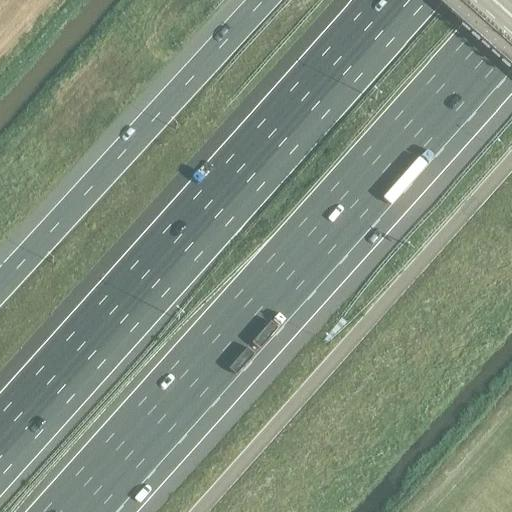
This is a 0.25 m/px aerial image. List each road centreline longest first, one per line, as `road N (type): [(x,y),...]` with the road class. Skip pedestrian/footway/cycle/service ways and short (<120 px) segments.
road 1 (motorway): [(69,511),(511,18)]
road 2 (motorway): [(403,0),(0,448)]
road 3 (motorway): [(268,0),(0,290)]
